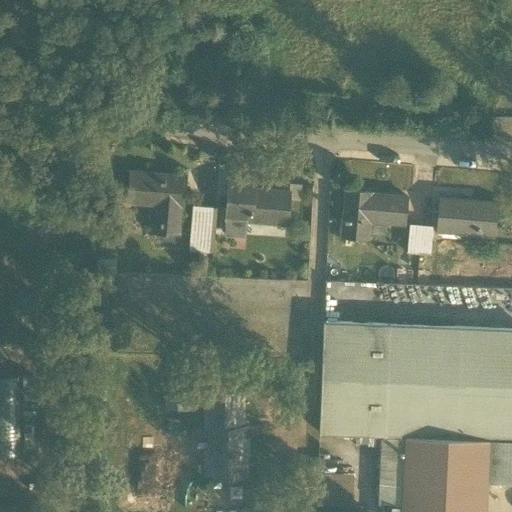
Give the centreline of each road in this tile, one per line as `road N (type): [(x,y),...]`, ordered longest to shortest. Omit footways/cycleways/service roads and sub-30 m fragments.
road 1 (residential): [(90,124),(511,153)]
road 2 (track): [(150,128),(150,0)]
